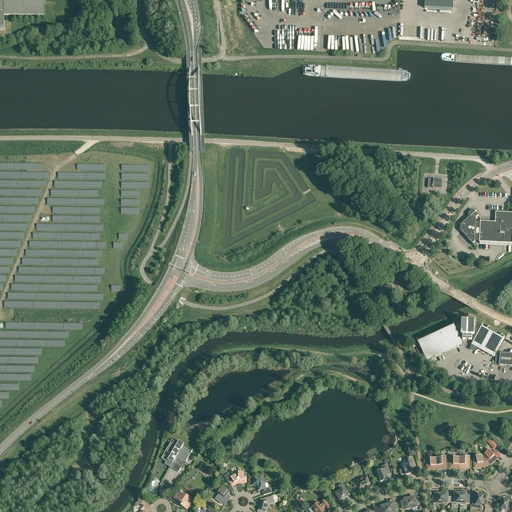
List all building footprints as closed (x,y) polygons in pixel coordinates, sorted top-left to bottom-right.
[(0,0),(0,28),(4,28),(4,15),(44,16),(44,0),(0,0)] [(425,0),(425,8),(453,10),(453,0),(425,0)] [(428,188),(442,189),(443,180),(429,179),(428,188)] [(461,225),(461,230),(473,244),(474,242),(475,242),(475,241),(479,241),(479,242),(511,243),(511,213),(496,212),(495,222),(480,222),(480,223),(476,223),(476,217),(477,215),(475,213),(461,225)] [(377,291),(380,297),(393,291),(391,285),(377,291)] [(468,320),(455,326),(461,340),(466,338),(466,339),(467,339),(468,320)] [(481,327),(468,320),(467,339),(468,339),(469,338),(474,340),(481,327)] [(454,325),(445,330),(454,348),(463,344),(461,340),(455,326),(454,325)] [(482,326),(481,327),(474,340),(471,345),(482,351),(493,332),(482,326)] [(445,330),(436,334),(445,353),(454,348),(445,330)] [(504,338),(493,332),(482,351),(493,357),(504,338)] [(427,338),(436,357),(445,353),(436,334),(427,338)] [(425,359),(427,361),(436,357),(427,338),(418,342),(420,346),(416,348),(421,361),(425,359)] [(499,365),(511,366),(511,353),(500,353),(499,365)] [(487,441),(494,449),(497,447),(490,438),(487,441)] [(414,452),(413,447),(412,443),(411,443),(411,440),(406,441),(407,444),(406,444),(408,457),(415,455),(415,453),(414,452)] [(164,464),(170,467),(176,456),(178,457),(178,458),(185,462),(190,454),(170,443),(165,451),(170,454),(168,457),(163,454),(161,458),(166,461),(164,464)] [(484,455),(489,465),(494,460),(495,459),(496,459),(499,456),(495,451),(492,453),(489,450),(485,454),(484,455)] [(473,461),(475,468),(479,467),(479,466),(481,466),(481,467),(489,465),(484,455),(482,456),(482,455),(476,456),(477,460),(473,461)] [(442,458),(436,458),(437,469),(440,469),(440,468),(442,468),(442,469),(447,468),(445,456),(442,456),(442,458)] [(459,468),(460,457),(454,457),(454,456),(450,456),(450,468),(455,468),(456,468),(459,468)] [(464,469),(469,469),(469,456),(465,456),(465,457),(460,457),(459,468),(462,469),(462,468),(464,468),(464,469)] [(426,458),(428,470),(432,470),(432,469),(434,469),(434,470),(437,469),(436,458),(430,459),(430,457),(426,458)] [(408,460),(400,465),(401,469),(399,469),(400,475),(405,474),(405,475),(411,474),(409,468),(414,467),(412,459),(407,459),(408,460)] [(183,468),(185,464),(182,462),(179,460),(178,462),(176,461),(175,463),(172,468),(178,472),(181,467),(183,468)] [(377,479),(379,478),(380,482),(388,479),(385,470),(388,469),(387,464),(381,466),(382,469),(377,471),(378,474),(376,475),(377,479)] [(230,477),(234,483),(237,481),(238,481),(239,483),(246,483),(246,476),(243,476),(243,472),(238,471),(238,474),(237,474),(235,475),(230,477)] [(357,488),(358,491),(365,488),(364,485),(369,483),(366,476),(358,480),(358,481),(355,483),(355,484),(354,484),(354,485),(354,486),(354,487),(355,488),(356,488),(357,488)] [(262,492),(263,495),(272,493),(270,489),(266,490),(266,488),(264,484),(265,483),(265,481),(265,480),(264,479),(264,478),(263,477),(261,477),(260,478),(259,479),(254,477),(252,485),(256,486),(256,487),(257,487),(258,491),(263,489),(264,491),(262,492)] [(156,492),(161,481),(156,479),(152,490),(156,492)] [(335,494),(340,501),(347,497),(344,491),(346,490),(343,483),(338,486),(339,489),(337,490),(338,492),(335,494)] [(222,502),(225,505),(229,499),(228,498),(229,496),(227,495),(229,493),(222,487),(217,492),(219,494),(215,499),(221,504),(222,502)] [(433,504),(442,504),(442,492),(437,493),(437,494),(436,494),(436,496),(433,496),(433,504)] [(442,504),(451,503),(451,497),(448,497),(448,493),(446,493),(446,492),(442,492),(442,504)] [(456,504),(460,505),(461,492),(456,492),(456,493),(455,493),(455,497),(451,497),(451,503),(456,503),(456,504)] [(461,492),(460,505),(465,505),(465,504),(469,504),(470,496),(467,496),(467,494),(465,494),(465,492),(461,492)] [(180,505),(186,510),(191,504),(188,502),(189,500),(186,498),(187,497),(184,494),(182,496),(178,493),(177,495),(176,495),(174,499),(180,503),(180,502),(181,503),(180,505)] [(472,508),(480,509),(481,506),(482,506),(483,503),(484,503),(484,499),(483,499),(484,496),(482,495),(482,494),(479,494),(479,495),(477,495),(477,497),(474,497),(472,508)] [(257,511),(265,511),(266,511),(267,508),(267,506),(268,504),(274,502),(272,496),(260,500),(260,504),(259,507),(257,511)] [(409,498),(411,508),(417,507),(417,505),(420,505),(418,498),(413,499),(412,497),(409,498)] [(405,508),(405,510),(411,508),(409,498),(406,499),(406,500),(400,502),(402,509),(405,508)] [(507,511),(509,511),(511,505),(508,505),(509,501),(508,500),(508,499),(505,498),(504,500),(503,499),(502,503),(501,502),(500,506),(501,506),(500,510),(502,510),(501,511),(505,511),(506,511),(507,511)] [(313,511),(314,511),(322,511),(324,511),(323,509),(324,508),(325,508),(328,506),(324,500),(320,502),(321,502),(319,504),(318,502),(316,504),(315,503),(313,504),(313,506),(308,509),(309,511),(313,511)] [(386,505),(388,511),(398,511),(398,510),(395,503),(390,505),(389,503),(386,505)]
